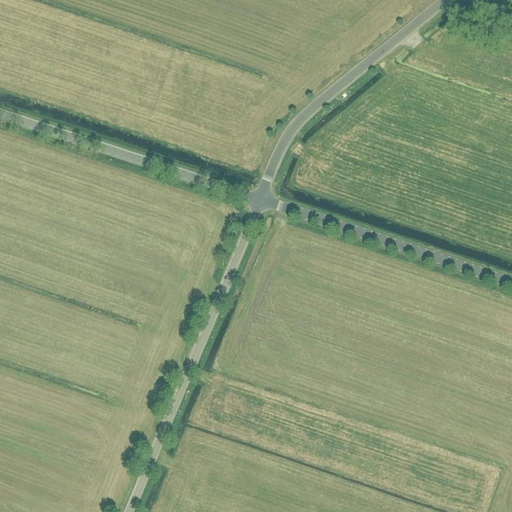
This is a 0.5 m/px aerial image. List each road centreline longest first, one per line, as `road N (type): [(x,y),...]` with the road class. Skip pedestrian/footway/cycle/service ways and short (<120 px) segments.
road 1 (unclassified): [(127,511),(260,201)]
road 2 (unclassified): [(260,201),(296,123),(445,0)]
road 3 (unclassified): [(260,201),(0,113)]
road 4 (unclassified): [(511,285),(260,201)]
